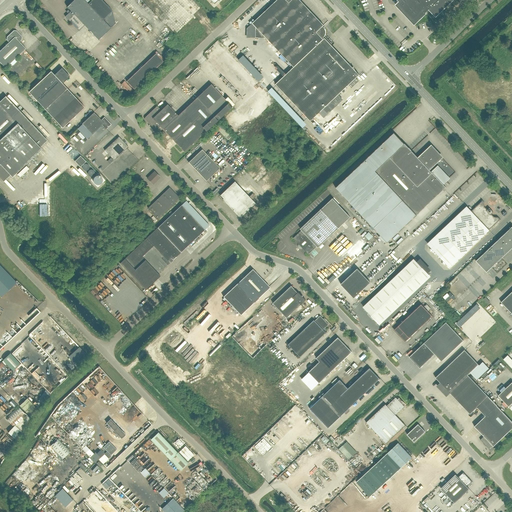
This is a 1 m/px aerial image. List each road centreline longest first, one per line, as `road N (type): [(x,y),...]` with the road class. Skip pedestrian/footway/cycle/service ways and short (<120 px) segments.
road 1 (unclassified): [(490,472),(297,267),(253,251),(231,230)]
road 2 (unclassified): [(261,511),(104,350)]
road 3 (unclassified): [(104,350),(231,230)]
road 4 (unclassified): [(127,118),(251,0)]
road 5 (unclassified): [(127,118),(14,0)]
road 6 (unclassified): [(104,350),(5,251),(0,230)]
road 7 (unclassified): [(231,230),(127,118)]
road 8 (tertiary): [(511,186),(409,78)]
